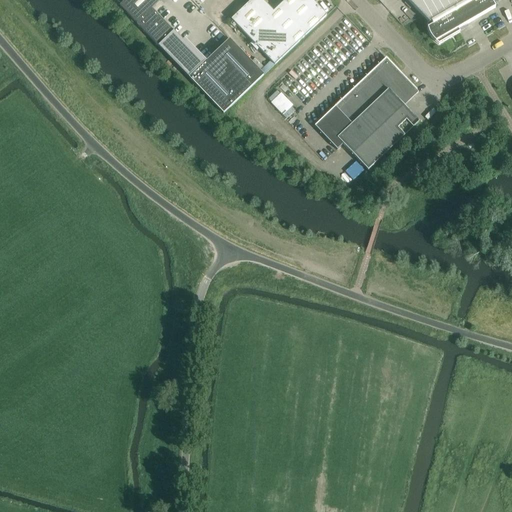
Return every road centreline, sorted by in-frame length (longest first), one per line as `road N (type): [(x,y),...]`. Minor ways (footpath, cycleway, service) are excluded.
road 1 (unclassified): [(226,248),(109,163),(0,38)]
road 2 (unclassified): [(511,347),(226,248)]
road 3 (unclassified): [(181,511),(199,297),(226,248)]
road 4 (unclassified): [(473,64),(447,80),(426,79),(352,0)]
